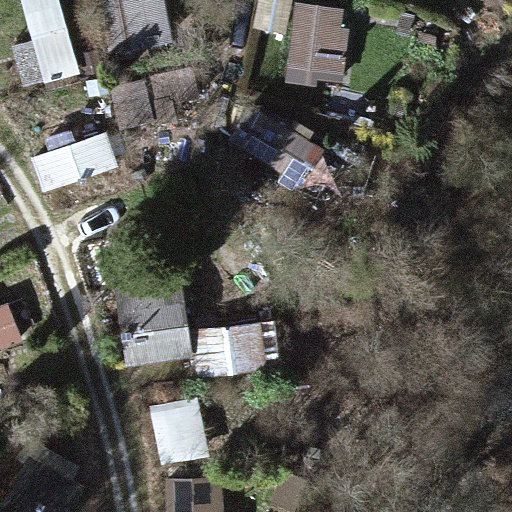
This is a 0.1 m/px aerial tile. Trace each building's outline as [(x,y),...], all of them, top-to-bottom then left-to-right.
[(45,0),(22,0),(11,3),(30,81),(63,73),(45,0)] [(96,0),(96,55),(147,55),(147,0),(96,0)] [(324,0),(282,0),(274,68),(339,75),(348,3),(324,0)] [(186,86),(105,90),(107,135),(188,131),(186,86)] [(303,144),(230,118),(220,145),(293,171),(303,144)] [(97,192),(57,213),(78,251),(117,231),(97,192)] [(263,327),(183,331),(186,385),(266,380),(263,327)] [(190,410),(143,416),(150,470),(196,464),(190,410)] [(203,511),(203,486),(160,486),(160,511),(203,511)]
